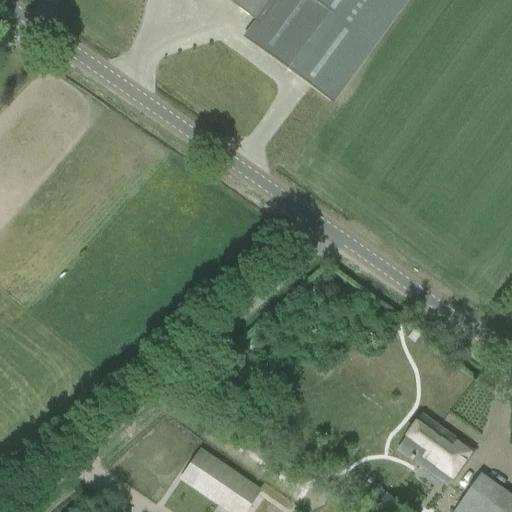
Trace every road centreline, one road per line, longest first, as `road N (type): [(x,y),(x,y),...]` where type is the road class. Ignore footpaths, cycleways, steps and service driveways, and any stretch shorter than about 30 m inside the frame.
road 1 (unclassified): [(26,511),(330,236)]
road 2 (unclassified): [(0,6),(330,236)]
road 3 (unclassified): [(511,366),(330,236)]
